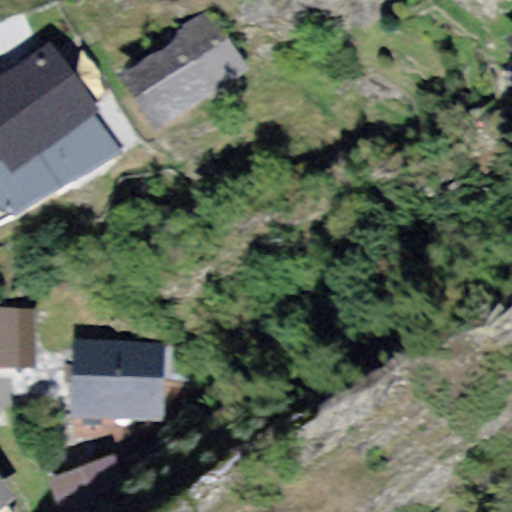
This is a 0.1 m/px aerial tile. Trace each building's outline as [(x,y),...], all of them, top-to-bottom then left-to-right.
[(511,0),(499,0),(511,12),(511,0)] [(159,148),(253,78),(205,13),(111,83),(159,148)] [(0,173),(31,219),(123,156),(54,57),(0,93),(0,173)] [(37,320),(0,320),(0,381),(38,381),(37,320)] [(168,352),(79,351),(79,430),(168,431),(168,352)] [(112,460),(53,485),(64,511),(92,511),(128,497),(112,460)] [(10,511),(0,499),(0,511),(10,511)]
